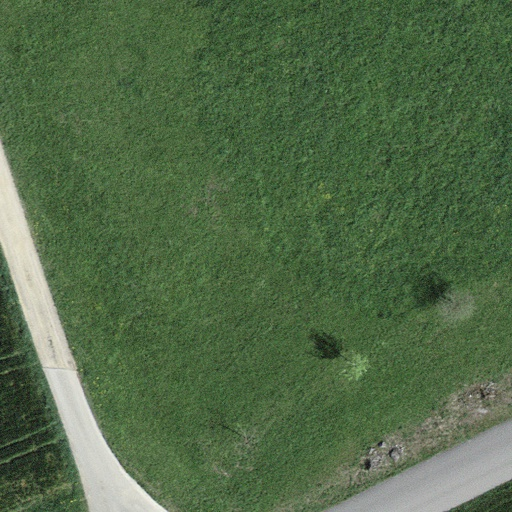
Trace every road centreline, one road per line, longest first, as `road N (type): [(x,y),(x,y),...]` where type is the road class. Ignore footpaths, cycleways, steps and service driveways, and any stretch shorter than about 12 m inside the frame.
road 1 (track): [(0,192),(110,511)]
road 2 (unclassified): [(511,449),(386,511)]
